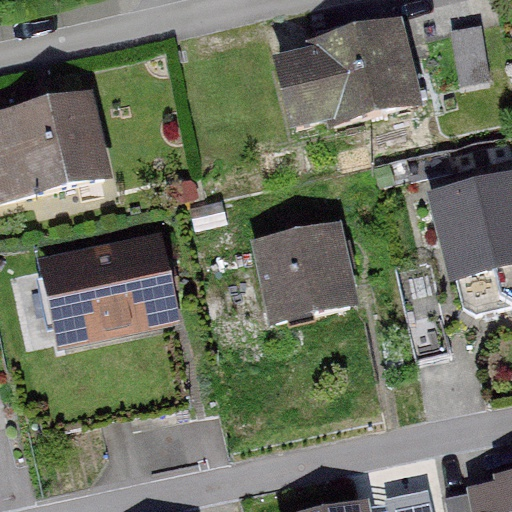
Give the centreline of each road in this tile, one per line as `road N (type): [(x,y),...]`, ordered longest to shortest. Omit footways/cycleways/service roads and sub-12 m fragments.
road 1 (residential): [(106,511),(511,427)]
road 2 (residential): [(0,59),(266,0)]
